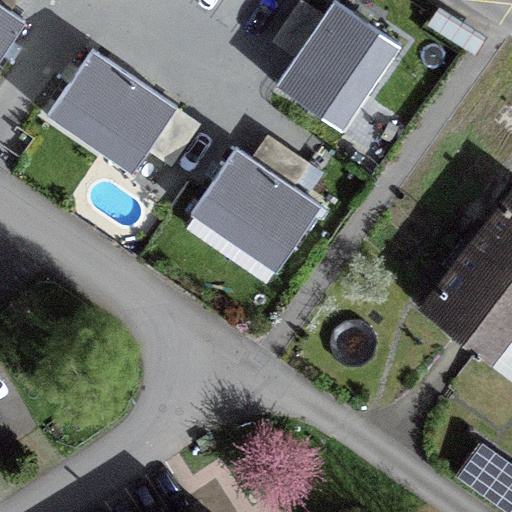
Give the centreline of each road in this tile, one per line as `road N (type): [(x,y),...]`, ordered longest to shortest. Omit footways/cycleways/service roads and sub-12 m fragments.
road 1 (residential): [(456,511),(223,353)]
road 2 (residential): [(223,353),(0,201)]
road 3 (residential): [(223,353),(167,421),(28,511)]
